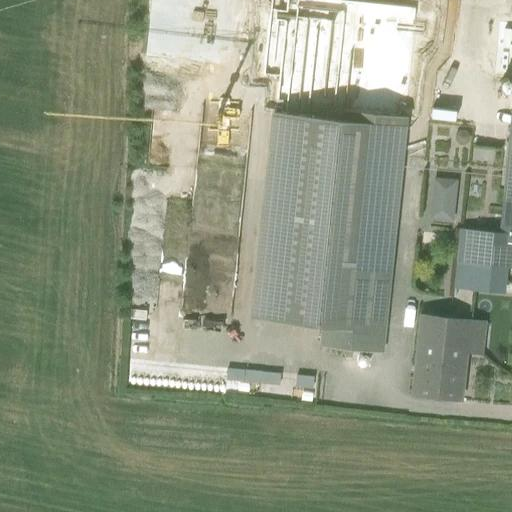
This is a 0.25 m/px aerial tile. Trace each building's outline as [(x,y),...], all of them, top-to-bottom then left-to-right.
[(460,229),(453,297),(503,302),(506,267),(511,267),(511,109),(511,110),(499,233),(460,229)] [(319,347),(379,353),(403,117),(344,111),(343,120),(275,113),(253,320),(321,327),(319,347)] [(455,135),(455,141),(459,145),(464,145),(468,141),(468,136),(465,132),(459,132),(455,135)] [(434,179),(430,218),(452,220),(456,181),(434,179)] [(180,312),(195,312),(195,294),(181,294),(180,312)] [(418,314),(409,396),(462,402),(467,354),(480,355),(483,321),(418,314)] [(314,401),(316,374),(239,370),(238,382),(305,385),(304,400),(314,401)]
